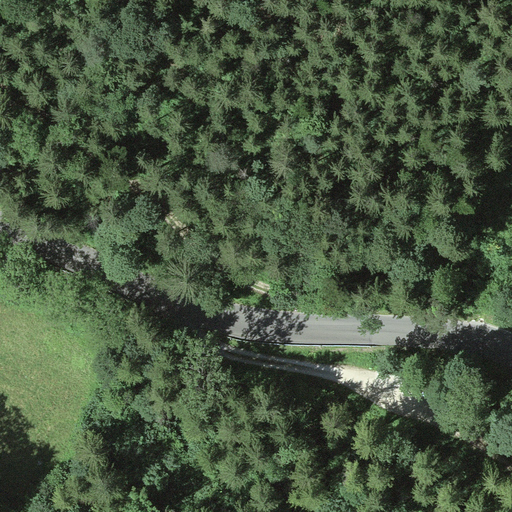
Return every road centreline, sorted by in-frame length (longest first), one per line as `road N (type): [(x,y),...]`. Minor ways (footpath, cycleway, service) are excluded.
road 1 (tertiary): [(511,349),(441,333),(224,318),(0,227)]
road 2 (track): [(0,90),(88,146),(247,284),(295,298),(337,329)]
road 3 (track): [(169,300),(201,335),(381,384),(511,459)]
